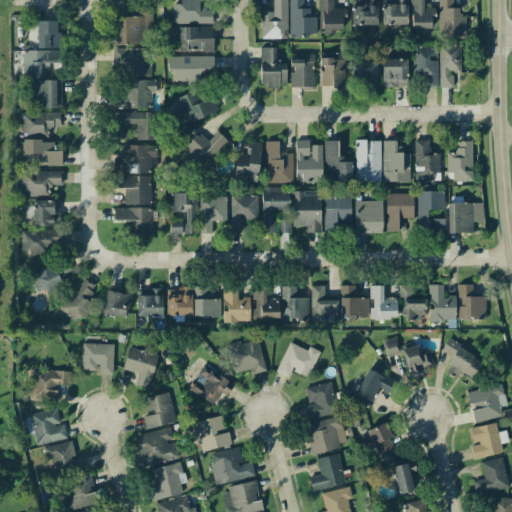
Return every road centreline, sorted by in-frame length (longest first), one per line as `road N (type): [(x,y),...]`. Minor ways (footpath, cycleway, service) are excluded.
road 1 (residential): [(511,260),(113,259),(98,250),(91,234),(90,0)]
road 2 (residential): [(242,0),(242,85),(253,107),(270,114),(500,114)]
road 3 (tertiary): [(497,0),(511,260)]
